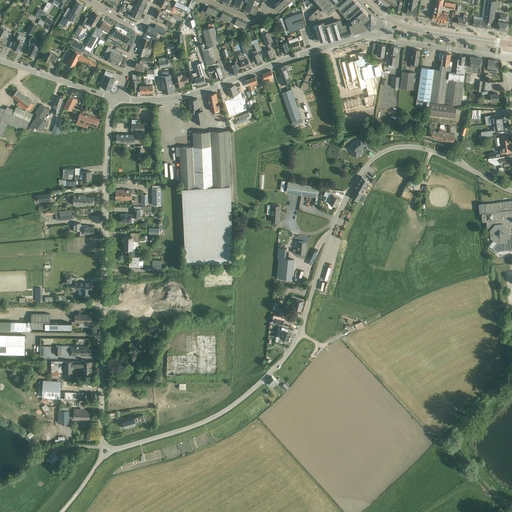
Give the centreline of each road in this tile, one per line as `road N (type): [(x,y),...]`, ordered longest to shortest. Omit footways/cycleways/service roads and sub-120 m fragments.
road 1 (unclassified): [(101,444),(114,98)]
road 2 (unclassified): [(299,333),(339,211),(380,153),(428,150),(511,190)]
road 3 (unclassified): [(118,99),(176,98),(364,35),(384,38)]
road 4 (unclassified): [(114,450),(221,413),(284,358),(299,333)]
road 5 (residential): [(506,57),(384,38)]
road 6 (unclassified): [(114,98),(0,60)]
